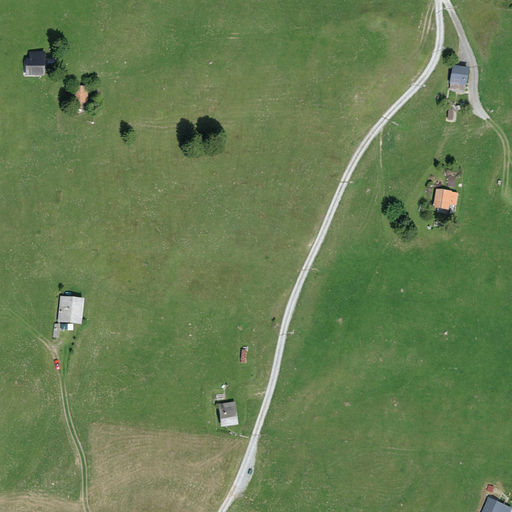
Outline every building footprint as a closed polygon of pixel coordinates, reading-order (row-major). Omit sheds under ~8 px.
[(45,52),(29,52),(29,58),(26,58),(26,76),(45,75),(45,52)] [(469,67),(452,65),(450,84),(467,87),(469,67)] [(89,87),(73,86),(73,110),(88,110),(89,87)] [(459,193),(436,189),(433,208),(448,210),(449,205),(457,206),(459,193)] [(84,299),(60,296),(57,322),(81,324),(84,299)] [(235,402),(218,405),(222,427),(238,424),(235,402)] [(510,511),(511,509),(511,508),(488,497),(481,511),(510,511)]
